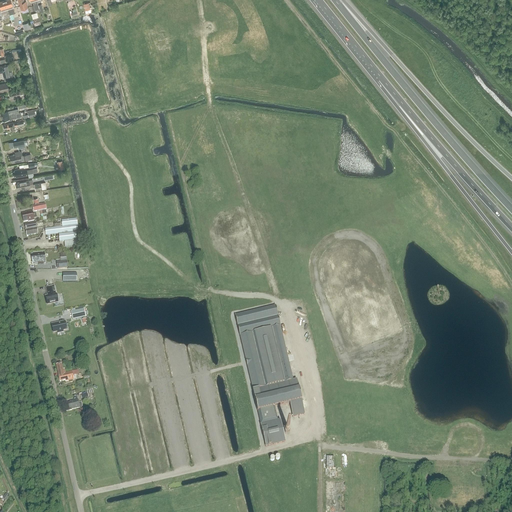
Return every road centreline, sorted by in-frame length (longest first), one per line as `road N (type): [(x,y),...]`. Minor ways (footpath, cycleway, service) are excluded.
road 1 (motorway): [(511,208),(334,0)]
road 2 (unclassified): [(81,511),(26,267)]
road 3 (motorway): [(511,178),(336,0)]
road 4 (motorway): [(381,77),(511,252)]
road 5 (motorway): [(381,77),(511,227)]
